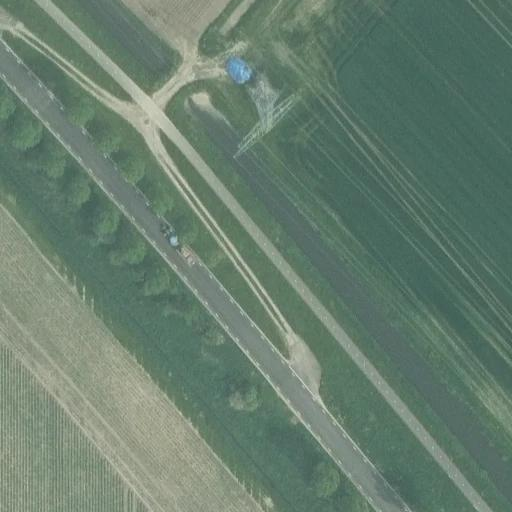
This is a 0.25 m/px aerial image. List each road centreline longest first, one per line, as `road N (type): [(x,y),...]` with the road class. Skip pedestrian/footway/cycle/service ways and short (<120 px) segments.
road 1 (secondary): [(391,511),(0,62)]
road 2 (track): [(294,396),(306,367),(148,148),(151,110),(188,71)]
road 3 (track): [(151,110),(127,115),(0,26)]
